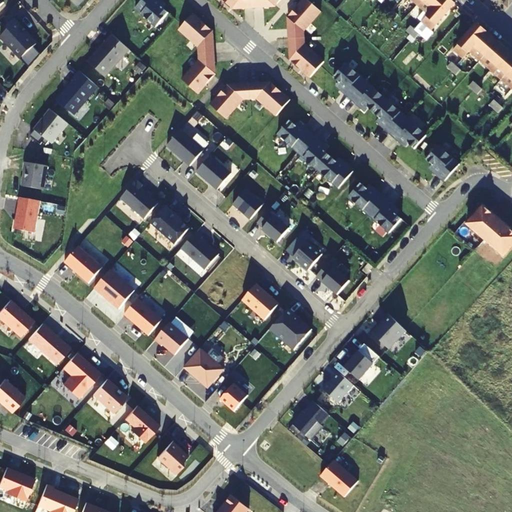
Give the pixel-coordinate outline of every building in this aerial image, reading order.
[(160,0),(142,0),(135,8),(156,27),(169,13),(163,8),(166,4),(160,0)] [(254,7),(253,0),(222,0),(232,8),(254,7)] [(289,38),(304,38),(304,31),(321,11),(308,0),(302,0),(288,17),(289,38)] [(422,0),(422,1),(420,0),(418,0),(415,4),(428,16),(442,0),(422,0)] [(442,0),(428,16),(422,23),(431,31),(455,4),(449,0),(442,0)] [(398,16),(389,8),(384,13),(393,21),(398,16)] [(199,47),(199,53),(214,52),(213,31),(193,14),(179,29),(199,47)] [(0,36),(0,37),(20,59),(36,44),(21,28),(22,27),(14,19),(5,27),(7,30),(0,36)] [(453,50),(462,59),(469,52),(486,32),(476,24),(453,50)] [(420,35),(410,27),(406,32),(415,40),(420,35)] [(478,60),(482,54),(484,56),(497,42),(486,32),(469,52),(478,60)] [(88,62),(105,78),(129,50),(112,35),(100,48),(101,49),(98,52),(97,51),(88,62)] [(304,44),(304,38),(289,38),(291,60),(310,77),(324,61),(304,44)] [(497,42),(484,56),(482,54),(478,60),(488,69),(493,64),(495,66),(508,51),(497,42)] [(493,64),(488,69),(499,79),(504,74),(505,75),(511,67),(511,55),(508,51),(495,66),(493,64)] [(214,52),(199,53),(200,60),(182,80),(198,94),(215,74),(214,52)] [(366,81),(346,63),(334,77),(339,82),(337,86),(351,99),(366,81)] [(460,71),(451,63),(446,68),(456,76),(460,71)] [(511,67),(505,75),(504,74),(499,79),(510,88),(511,85),(511,67)] [(74,115),(98,87),(79,71),(74,78),(75,79),(57,100),(74,115)] [(387,99),(366,81),(351,99),(366,112),(369,108),(374,113),(387,99)] [(249,84),(250,99),(257,98),(276,115),(290,100),(271,82),(249,84)] [(481,90),(472,82),(468,87),(477,95),(481,90)] [(244,99),(250,99),(249,84),(228,85),(211,105),(226,119),(244,99)] [(407,117),(387,99),(374,113),(380,118),(377,121),(391,134),(407,117)] [(503,109),(494,101),(489,106),(498,114),(503,109)] [(49,142),(51,144),(67,123),(50,110),(29,136),(40,145),(42,143),(46,145),(49,142)] [(427,135),(407,117),(391,134),(406,147),(409,144),(415,149),(427,135)] [(298,152),(313,135),(299,122),(296,125),(290,120),(278,134),(298,152)] [(204,150),(181,130),(167,146),(190,166),(204,150)] [(318,170),(331,156),(325,151),(328,148),(313,135),(298,152),(318,170)] [(445,181),(460,164),(439,146),(427,159),(432,165),(430,168),(445,181)] [(231,174),(211,156),(196,172),(217,190),(231,174)] [(336,161),(331,156),(318,170),(339,188),(354,171),(339,158),(336,161)] [(21,186),(43,190),(47,166),(24,162),(23,171),(24,172),(21,186)] [(137,180),(121,198),(144,219),(158,203),(141,187),(143,185),(137,180)] [(369,215),(384,198),(370,185),(367,188),(361,183),(349,197),(369,215)] [(247,189),(233,205),(250,220),(264,204),(247,189)] [(40,201),(19,198),(13,229),(34,233),(40,201)] [(384,198),(369,215),(390,233),(402,219),(396,214),(399,211),(384,198)] [(166,206),(151,223),(175,244),(189,228),(177,218),(178,216),(166,206)] [(467,225),(477,233),(493,214),(484,206),(467,225)] [(273,217),(267,211),(257,223),(263,228),(262,230),(277,243),(289,229),(274,216),(273,217)] [(502,222),(493,214),(477,233),(486,241),(502,222)] [(511,230),(502,222),(486,241),(495,249),(511,230)] [(511,247),(511,230),(495,249),(504,257),(511,247)] [(196,232),(181,249),(205,270),(219,254),(201,238),(202,237),(196,232)] [(286,251),(308,270),(322,254),(300,235),(286,251)] [(349,281),(328,263),(316,276),(337,295),(349,281)] [(373,267),(369,263),(363,270),(367,274),(373,267)] [(256,284),(242,300),(265,320),(278,305),(264,293),(265,292),(256,284)] [(162,319),(138,298),(124,315),(148,336),(162,319)] [(10,300),(0,311),(0,319),(20,337),(34,321),(10,300)] [(293,316),(286,310),(270,329),(294,350),(312,329),(294,314),(293,316)] [(389,349),(406,330),(389,314),(383,320),(384,321),(373,334),(389,349)] [(71,348),(43,323),(28,339),(56,364),(71,348)] [(344,367),(360,380),(380,357),(365,344),(344,367)] [(224,370),(200,349),(184,367),(208,388),(224,370)] [(77,352),(63,368),(71,375),(63,384),(79,399),(101,373),(77,352)] [(339,403),(354,386),(338,371),(323,389),(339,403)] [(5,379),(0,384),(0,401),(12,412),(25,398),(5,379)] [(234,383),(220,399),(234,412),(248,395),(234,383)] [(321,425),(329,415),(313,401),(304,412),(303,411),(301,416),(300,415),(292,424),(311,440),(323,426),(321,425)] [(160,425),(137,405),(125,419),(134,427),(131,430),(145,443),(160,425)] [(179,446),(173,440),(157,458),(176,474),(183,466),(183,462),(188,456),(178,447),(179,446)] [(359,481),(334,460),(320,476),(344,497),(359,481)] [(217,511),(218,511),(217,511),(246,511),(249,509),(231,495),(225,503),(227,505),(221,511),(217,511)]
